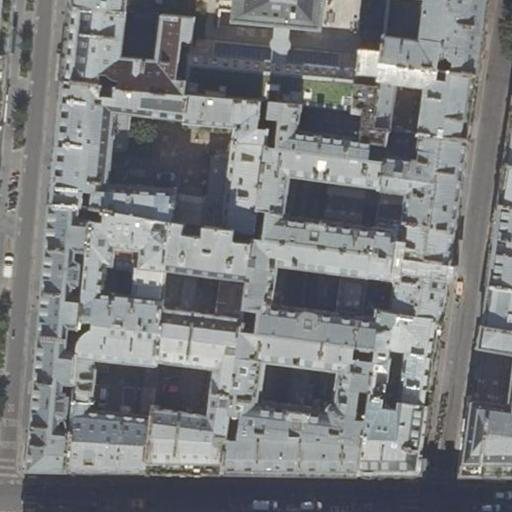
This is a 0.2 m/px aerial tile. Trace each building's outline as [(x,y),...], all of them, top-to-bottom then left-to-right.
[(0,0),(0,54),(10,55),(12,25),(14,0),(0,0)] [(125,12),(126,0),(68,0),(68,7),(125,12)] [(234,0),(232,20),(322,28),(324,4),(326,4),(326,0),(234,0)] [(426,0),(421,40),(385,35),(383,52),(381,60),(477,75),(484,27),(485,18),(487,0),(426,0)] [(125,12),(68,7),(65,44),(62,82),(185,94),(191,42),(193,19),(161,16),(157,61),(122,57),(125,12)] [(136,21),(149,22),(150,15),(136,13),(136,21)] [(259,48),(191,42),(185,94),(272,103),(354,111),(357,84),(359,70),(258,61),(259,48)] [(362,49),(359,70),(357,84),(379,88),(374,127),(389,129),(392,129),(398,83),(425,87),(420,134),(468,140),(472,116),(477,75),(381,60),(383,52),(362,49)] [(7,88),(10,55),(0,54),(0,123),(4,123),(7,88)] [(62,82),(57,142),(51,204),(93,208),(171,223),(236,231),(255,233),(272,103),(185,94),(62,82)] [(357,84),(354,111),(272,103),(255,233),(253,243),(223,472),(256,473),(360,474),(379,334),(385,332),(390,328),(394,322),(396,316),(397,313),(376,309),(365,296),(376,219),(389,129),(374,127),(379,88),(357,84)] [(460,199),(468,140),(420,134),(392,129),(389,129),(376,219),(456,230),(460,199)] [(511,163),(505,163),(503,181),(499,205),(511,206),(511,163)] [(89,254),(93,208),(51,204),(46,269),(40,336),(80,339),(85,287),(79,286),(81,264),(76,260),(77,253),(89,254)] [(511,206),(499,205),(494,242),(488,284),(511,287),(511,206)] [(171,223),(93,208),(89,254),(85,287),(80,339),(76,385),(73,417),(67,470),(108,470),(146,471),(152,410),(157,362),(171,223)] [(452,257),(456,230),(376,219),(365,296),(376,309),(397,313),(443,319),(449,281),(452,257)] [(205,368),(200,415),(152,410),(146,471),(189,472),(223,472),(253,243),(234,242),(236,231),(171,223),(157,362),(205,368)] [(511,287),(488,284),(485,307),(483,326),(511,329),(511,287)] [(443,319),(397,313),(396,316),(394,322),(390,328),(385,332),(379,334),(360,474),(393,474),(422,474),(434,384),(443,319)] [(511,329),(483,326),(479,348),(511,352),(511,365),(508,365),(504,393),(511,395),(510,405),(472,400),(462,475),(488,476),(511,475),(511,329)] [(76,385),(80,339),(40,336),(35,399),(29,470),(51,470),(67,470),(73,417),(68,417),(70,395),(64,390),(65,384),(76,385)]
